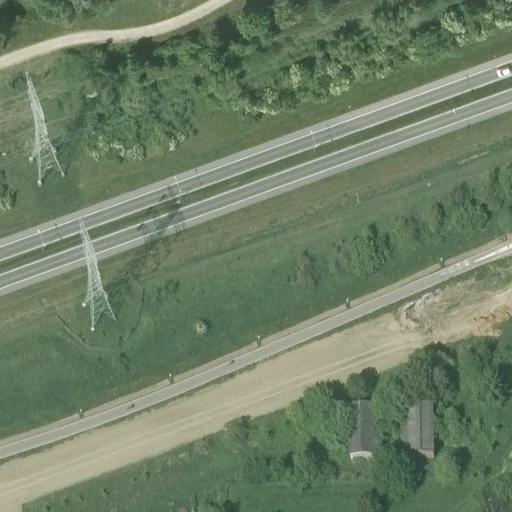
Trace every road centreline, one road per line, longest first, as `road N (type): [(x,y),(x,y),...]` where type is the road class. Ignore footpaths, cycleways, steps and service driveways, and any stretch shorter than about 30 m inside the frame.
road 1 (primary): [(511,63),(0,249)]
road 2 (primary): [(0,285),(511,99)]
